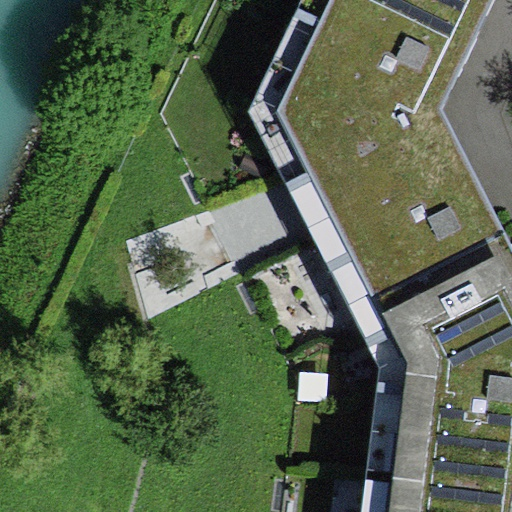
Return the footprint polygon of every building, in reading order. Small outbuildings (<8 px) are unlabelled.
[(489,0),(302,0),(247,116),(441,116),(495,2),(489,0)] [(378,379),(511,355),(511,256),(441,116),(247,116),(378,379)] [(178,225),(134,235),(149,301),(193,292),(178,225)] [(511,487),(511,355),(378,379),(366,468),(511,487)] [(511,511),(511,487),(366,468),(360,511),(511,511)]
